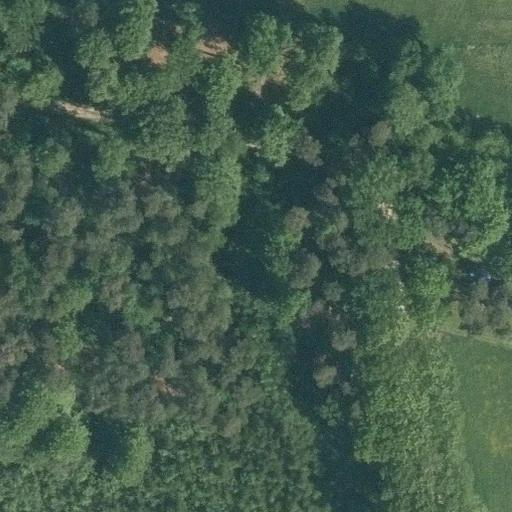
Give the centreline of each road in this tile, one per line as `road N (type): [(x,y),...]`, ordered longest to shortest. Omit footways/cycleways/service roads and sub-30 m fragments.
road 1 (track): [(0,89),(394,166)]
road 2 (track): [(433,511),(384,232),(394,166)]
road 3 (track): [(394,166),(511,192)]
